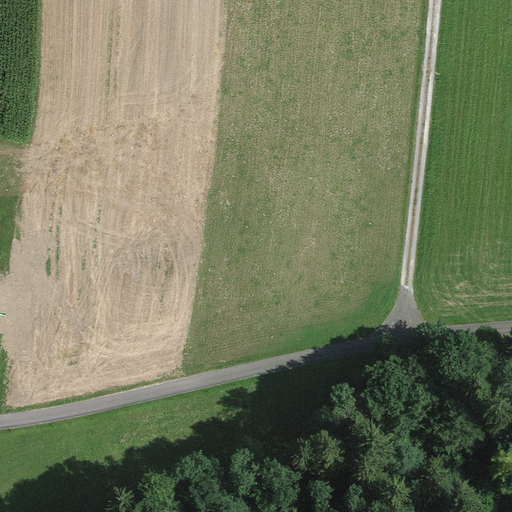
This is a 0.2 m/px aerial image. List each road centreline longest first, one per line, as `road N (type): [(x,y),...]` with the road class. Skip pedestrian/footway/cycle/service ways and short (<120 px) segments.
road 1 (unclassified): [(511,327),(405,337),(0,420)]
road 2 (track): [(405,337),(435,0)]
